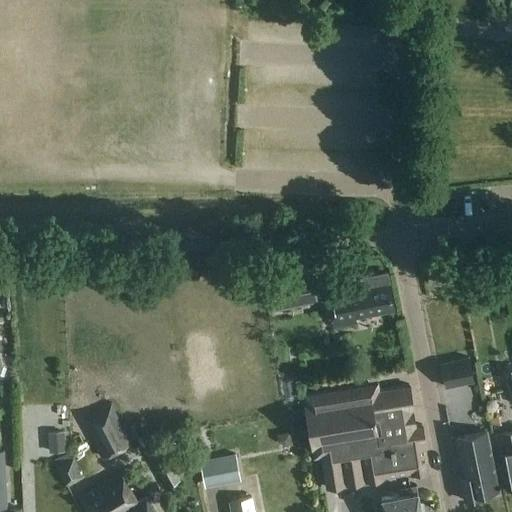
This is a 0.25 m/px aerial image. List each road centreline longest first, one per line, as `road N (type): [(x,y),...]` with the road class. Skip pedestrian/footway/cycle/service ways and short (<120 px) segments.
road 1 (unclassified): [(453,511),(403,234)]
road 2 (track): [(272,244),(0,224)]
road 3 (unclassified): [(403,234),(412,24)]
road 4 (residential): [(403,234),(272,244)]
